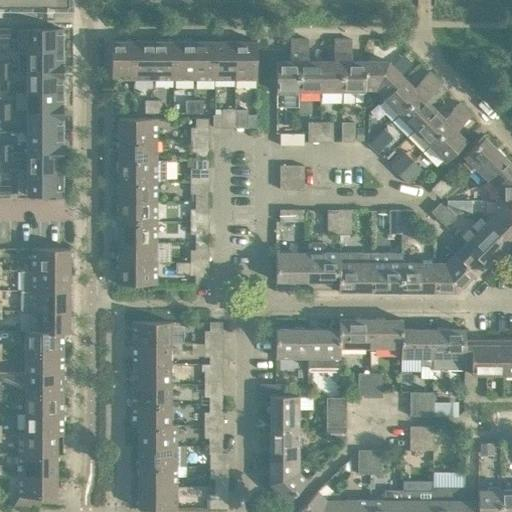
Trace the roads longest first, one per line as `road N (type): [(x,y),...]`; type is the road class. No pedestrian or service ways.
road 1 (residential): [(266,201),(402,202),(363,152),(288,153),(266,145)]
road 2 (residential): [(265,305),(511,305)]
road 3 (residential): [(266,145),(220,139),(220,305),(243,308)]
road 4 (residential): [(242,511),(243,308)]
